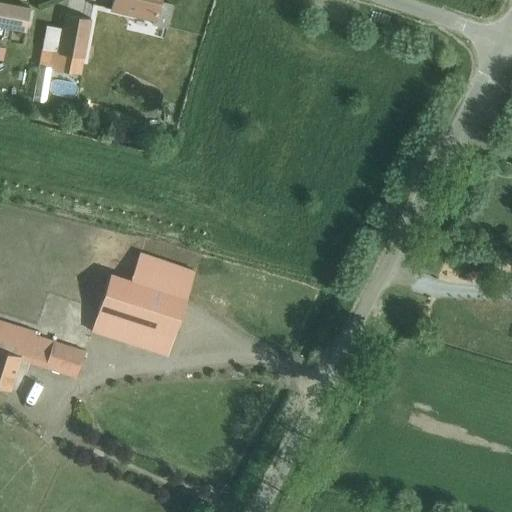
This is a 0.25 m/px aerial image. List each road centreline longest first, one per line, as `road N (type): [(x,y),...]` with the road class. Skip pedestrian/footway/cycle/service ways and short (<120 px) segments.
road 1 (unclassified): [(258,511),(502,39)]
road 2 (unclassified): [(502,39),(382,0)]
